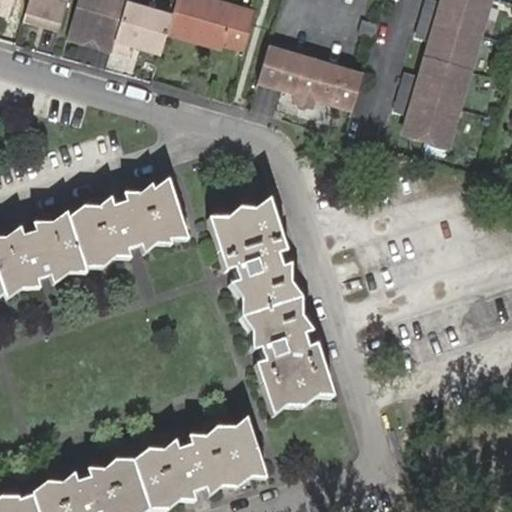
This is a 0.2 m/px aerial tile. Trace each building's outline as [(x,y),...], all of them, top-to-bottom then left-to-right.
[(13,0),(0,0),(0,16),(7,19),(13,0)] [(27,0),(24,13),(44,19),(42,26),(58,30),(66,0),(27,0)] [(116,0),(76,0),(66,38),(86,44),(88,38),(98,41),(98,42),(114,47),(126,3),(116,0)] [(166,32),(174,2),(168,0),(147,0),(146,7),(126,1),(126,3),(114,47),(128,51),(130,45),(160,54),(166,32)] [(255,12),(214,0),(174,0),(174,2),(166,32),(224,49),(225,43),(244,48),(255,12)] [(479,41),(490,3),(477,0),(443,0),(441,8),(435,28),(479,41)] [(425,3),(419,23),(435,28),(441,8),(425,3)] [(419,23),(413,43),(429,47),(435,28),(419,23)] [(468,78),(479,41),(435,28),(424,65),(468,78)] [(280,93),(291,58),(266,50),(256,86),(280,93)] [(362,78),(291,58),(280,93),(292,96),(352,113),(362,78)] [(413,102),(457,115),(468,78),(424,65),(419,82),(413,102)] [(403,78),(397,98),(413,102),(419,82),(403,78)] [(313,103),(292,96),(290,103),(312,109),(313,103)] [(397,98),(391,117),(407,122),(413,102),(397,98)] [(446,153),(457,115),(413,102),(407,122),(402,140),(446,153)] [(0,235),(0,302),(48,287),(138,259),(186,244),(180,226),(167,182),(0,235)] [(204,219),(268,420),(329,400),(266,200),(204,219)] [(0,494),(0,511),(163,511),(261,481),(244,427),(241,419),(180,438),(80,470),(0,494)]
